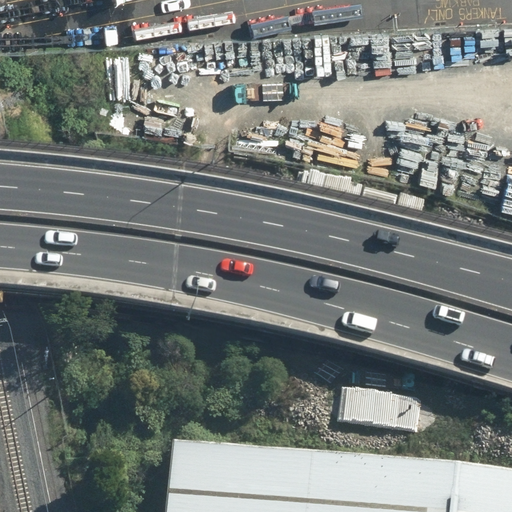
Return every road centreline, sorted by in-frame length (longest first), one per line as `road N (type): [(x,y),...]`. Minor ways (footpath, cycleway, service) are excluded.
road 1 (primary): [(511,367),(258,304),(0,266)]
road 2 (primary): [(0,209),(271,241),(511,292)]
road 3 (unknown): [(419,0),(44,26),(40,0)]
